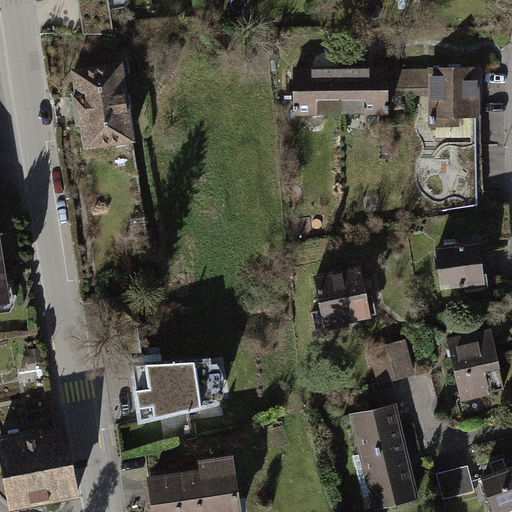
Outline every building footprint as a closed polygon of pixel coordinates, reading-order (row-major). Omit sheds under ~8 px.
[(126,15),(125,0),(79,0),(82,31),(117,29),(116,15),(126,15)] [(122,58),(73,62),(79,140),(128,136),(122,58)] [(385,62),(297,64),(298,111),(386,109),(385,62)] [(478,65),(428,68),(431,125),(481,122),(478,65)] [(0,299),(12,299),(9,233),(0,233),(0,299)] [(478,237),(436,242),(441,288),(483,284),(478,237)] [(364,267),(316,273),(322,324),(370,318),(364,267)] [(491,332),(447,339),(456,398),(500,392),(491,332)] [(404,344),(374,347),(377,379),(407,376),(404,344)] [(195,357),(150,360),(155,414),(200,411),(195,357)] [(394,402),(352,410),(371,503),(413,495),(394,402)] [(65,429),(0,438),(0,469),(5,505),(75,495),(65,429)] [(198,466),(146,473),(151,511),(240,511),(232,449),(197,453),(198,466)] [(472,466),(439,471),(442,498),(476,494),(472,466)] [(511,511),(511,467),(478,478),(488,511),(511,511)]
